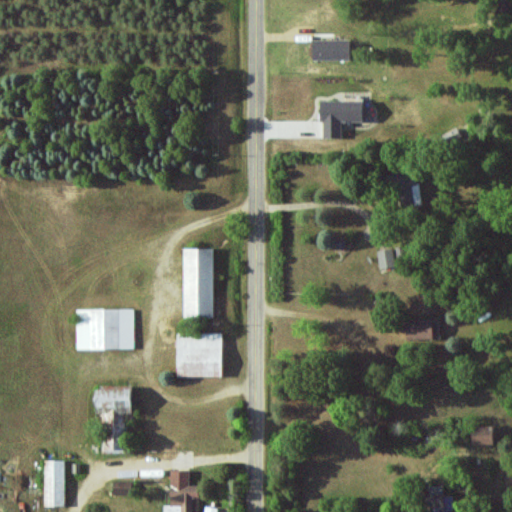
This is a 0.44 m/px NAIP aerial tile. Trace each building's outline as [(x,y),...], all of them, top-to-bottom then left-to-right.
[(315,60),(352,61),(352,41),(315,40),(315,60)] [(343,137),(343,121),(365,121),(366,100),(324,99),(323,137),(343,137)] [(418,169),(390,175),(397,209),(426,203),(418,169)] [(382,269),(398,265),(393,247),(378,251),(382,269)] [(216,316),(216,248),(186,248),(186,317),(216,316)] [(135,348),(135,308),(78,309),(78,349),(135,348)] [(225,376),(224,332),(178,333),(179,377),(225,376)] [(98,413),(105,414),(104,453),(127,454),(128,415),(134,416),(135,385),(99,384),(98,413)] [(497,445),(498,426),(477,426),(476,444),(497,445)] [(66,506),(67,460),(47,460),(46,506),(66,506)] [(172,504),(165,504),(165,511),(200,511),(200,486),(191,486),(191,470),(172,470),(172,504)] [(451,511),(457,510),(456,494),(430,496),(431,511),(439,511),(451,511)]
